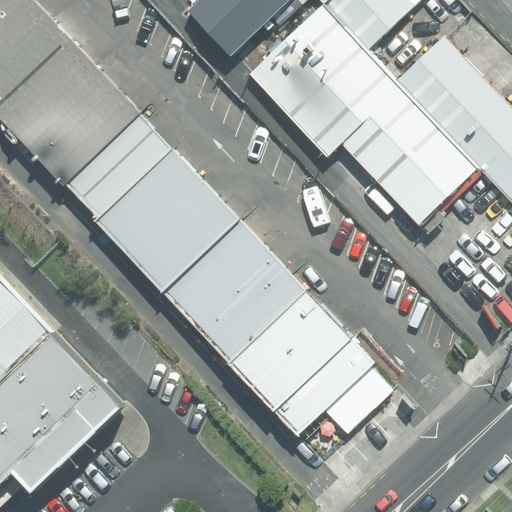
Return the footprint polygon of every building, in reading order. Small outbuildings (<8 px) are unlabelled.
[(386,357),(49,0),(0,0),(0,107),(305,432),(386,357)] [(298,0),(205,0),(186,19),(229,65),(298,0)] [(328,0),(377,51),(431,0),(328,0)] [(478,183),(315,9),(246,74),(322,155),(335,142),(422,234),(478,183)] [(511,123),(429,35),(383,79),(511,216),(511,123)] [(0,495),(28,469),(46,487),(133,405),(44,313),(0,266),(0,495)] [(477,272),(460,288),(477,306),(494,291),(477,272)]
